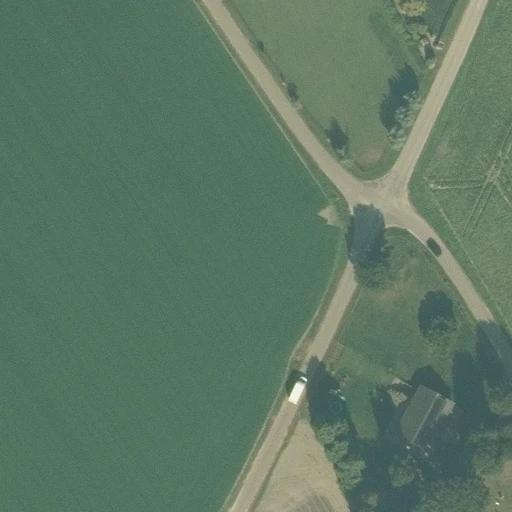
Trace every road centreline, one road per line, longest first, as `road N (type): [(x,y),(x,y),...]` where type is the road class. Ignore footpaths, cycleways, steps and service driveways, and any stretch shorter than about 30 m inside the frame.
road 1 (unclassified): [(240,511),(383,207)]
road 2 (unclassified): [(383,207),(355,193),(320,158),(210,0)]
road 3 (unclassified): [(383,207),(479,0)]
road 4 (unclassified): [(511,367),(438,250),(383,207)]
